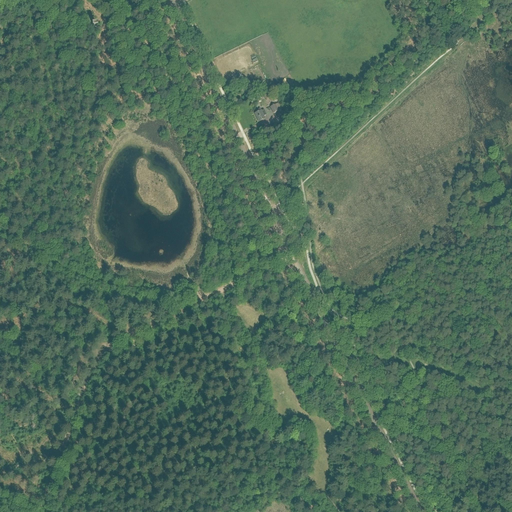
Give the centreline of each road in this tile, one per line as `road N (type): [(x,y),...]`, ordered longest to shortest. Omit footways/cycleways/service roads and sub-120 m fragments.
road 1 (tertiary): [(420,511),(175,5)]
road 2 (track): [(274,216),(457,48),(495,0)]
road 3 (track): [(202,299),(302,511)]
road 4 (track): [(511,394),(425,364),(375,358),(343,361),(308,390)]
road 5 (track): [(39,511),(102,359)]
road 6 (track): [(199,294),(106,284),(53,261)]
